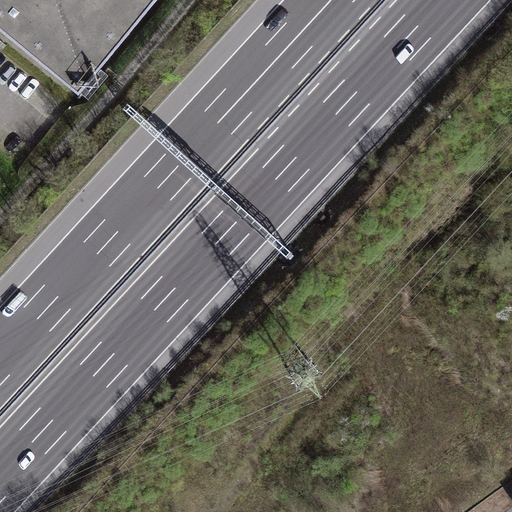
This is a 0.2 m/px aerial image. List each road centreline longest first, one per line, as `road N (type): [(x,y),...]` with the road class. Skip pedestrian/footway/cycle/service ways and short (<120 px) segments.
road 1 (motorway): [(0,479),(443,0)]
road 2 (motorway): [(331,0),(0,360)]
road 3 (track): [(189,0),(0,221)]
